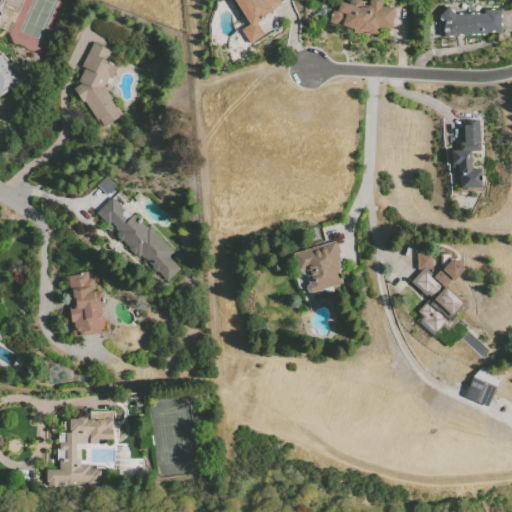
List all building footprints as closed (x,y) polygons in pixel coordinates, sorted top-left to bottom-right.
[(232,0),(280,0),(281,1),(261,17),(257,22),(264,34),(249,43),(240,29),(247,23),(232,0)] [(331,7),(336,8),(338,0),(344,4),(349,0),(358,0),(360,4),(367,5),(367,0),(381,0),(380,5),(392,5),(391,27),(375,27),(377,33),(365,33),(350,32),(351,26),(328,22),(331,7)] [(0,93),(16,81),(0,60),(0,56),(2,55),(0,52),(0,26),(4,2),(0,1),(0,93)] [(436,16),(445,5),(454,13),(481,13),(480,9),(500,8),(500,31),(484,31),(484,35),(442,35),(442,20),(436,16)] [(78,66),(91,41),(109,50),(104,60),(117,67),(111,78),(105,76),(103,86),(122,115),(102,129),(84,101),(81,103),(71,88),(78,84),(77,79),(83,68),(78,66)] [(463,120),(480,119),(482,151),(470,152),(471,168),(481,167),(482,189),(457,190),(456,164),(451,164),(450,151),(459,150),(458,143),(464,143),(463,120)] [(112,198),(129,213),(133,213),(146,225),(151,221),(179,250),(172,257),(183,268),(167,285),(149,268),(147,271),(112,238),(120,229),(110,219),(106,223),(96,214),(112,198)] [(291,253),(336,239),(342,262),(339,263),(341,270),(338,271),(341,283),(309,293),(304,289),(305,284),(308,282),(304,268),(297,271),(291,253)] [(416,270),(415,252),(431,251),(432,276),(439,267),(439,252),(453,252),(453,258),(463,267),(453,280),(447,285),(466,306),(461,314),(456,310),(449,321),(454,322),(447,330),(441,325),(433,333),(419,320),(423,315),(416,309),(425,298),(438,309),(441,306),(426,293),(422,295),(408,282),(420,271),(416,270)] [(65,275),(92,272),(94,289),(101,288),(103,304),(96,304),(99,333),(71,336),(65,275)] [(464,395),(487,404),(501,374),(480,365),(471,376),(464,395)] [(57,469),(43,469),(44,482),(48,486),(99,485),(99,468),(86,469),(87,464),(75,463),(75,443),(93,444),(93,439),(112,439),(111,410),(88,410),(88,418),(66,418),(61,423),(63,432),(56,432),(57,469)]
